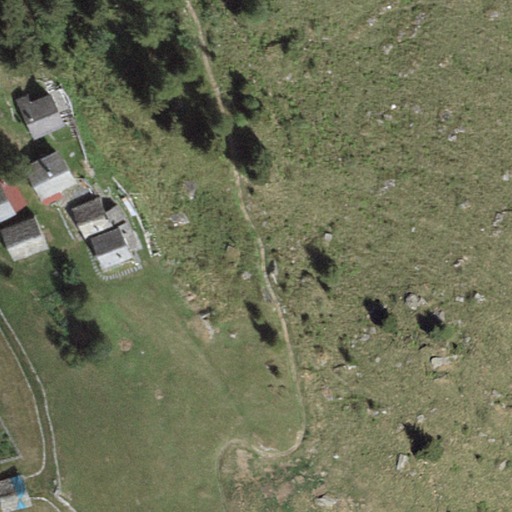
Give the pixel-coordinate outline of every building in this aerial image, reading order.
[(46,92),(11,106),(25,141),(58,127),(46,92)] [(58,155),(23,169),(36,204),(70,190),(58,155)] [(1,189),(0,189),(0,229),(13,224),(1,189)] [(98,203),(63,216),(77,252),(110,238),(98,203)] [(37,227),(2,240),(15,276),(49,262),(37,227)] [(9,511),(31,505),(21,474),(0,480),(0,511),(9,511)]
